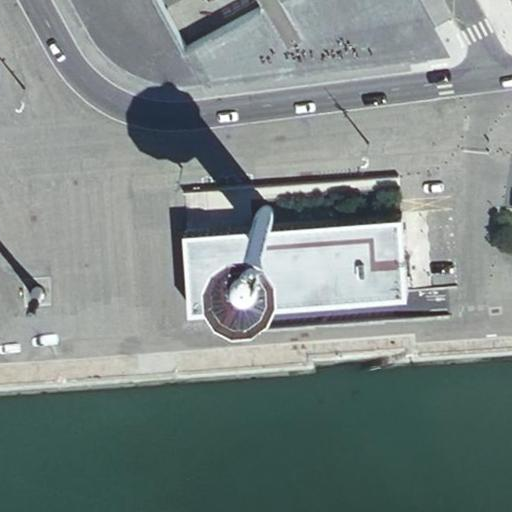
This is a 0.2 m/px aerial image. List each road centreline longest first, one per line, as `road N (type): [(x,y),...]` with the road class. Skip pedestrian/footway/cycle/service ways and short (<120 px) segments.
road 1 (residential): [(491,77),(187,119),(152,120),(120,109)]
road 2 (residential): [(32,0),(91,92),(120,109)]
